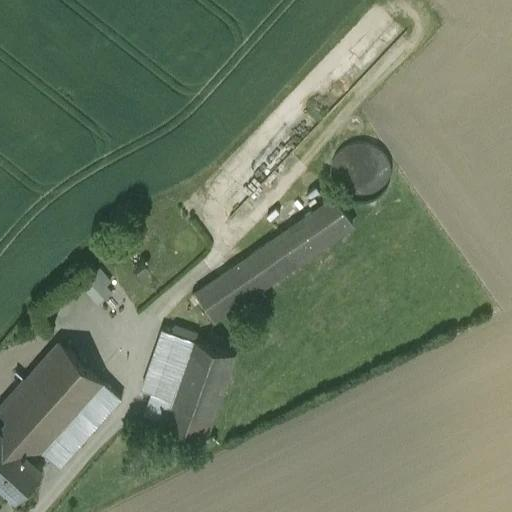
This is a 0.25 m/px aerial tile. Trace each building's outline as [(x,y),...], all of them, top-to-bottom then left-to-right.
[(356,145),(352,146),(348,147),(344,150),(341,153),(339,155),(337,158),(336,161),(335,163),(334,166),(333,168),(333,172),(334,176),(335,180),(336,183),(337,186),(339,188),(342,191),(346,194),(349,196),(352,197),(356,198),(361,199),(367,198),(371,197),(375,195),(377,193),(380,191),(383,188),(385,185),(386,181),(387,179),(388,175),(389,171),(388,167),(387,164),(386,160),(384,157),(383,155),(380,151),(377,149),(372,147),(367,145),(361,144),(356,145)] [(215,318),(356,225),(335,195),(194,288),(215,318)] [(100,303),(117,286),(100,268),(83,285),(100,303)] [(163,328),(142,388),(153,392),(175,332),(163,328)] [(235,353),(175,332),(153,392),(146,414),(206,436),(235,353)] [(105,382),(60,341),(0,409),(0,427),(36,460),(44,451),(106,382),(105,382)] [(106,382),(44,451),(60,466),(123,397),(106,382),(105,382),(106,382)] [(0,427),(0,477),(18,494),(44,466),(36,460),(0,427)]
